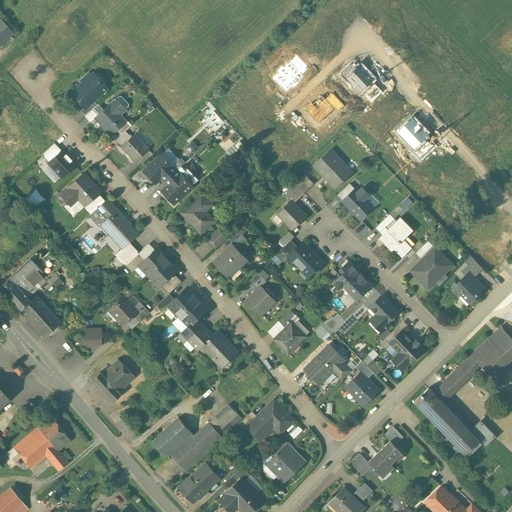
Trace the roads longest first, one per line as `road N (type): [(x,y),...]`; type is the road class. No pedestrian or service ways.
road 1 (residential): [(34,73),(49,102),(181,245),(341,451)]
road 2 (residential): [(511,208),(368,47),(354,47),(287,109)]
road 3 (secondary): [(0,315),(175,511)]
road 4 (residential): [(326,231),(351,236),(453,337)]
road 5 (residential): [(453,337),(341,451)]
